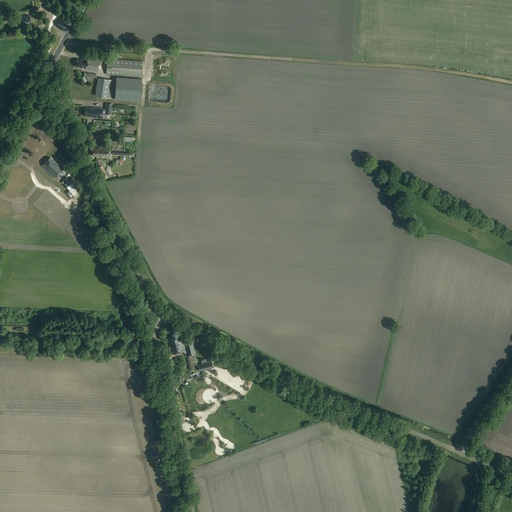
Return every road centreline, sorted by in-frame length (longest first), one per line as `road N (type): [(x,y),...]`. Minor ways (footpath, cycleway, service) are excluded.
road 1 (unclassified): [(460,453),(309,390),(164,312)]
road 2 (unclassified): [(164,312),(79,161),(48,67)]
road 3 (track): [(63,41),(289,60)]
road 4 (unclassified): [(193,511),(155,345),(164,312)]
